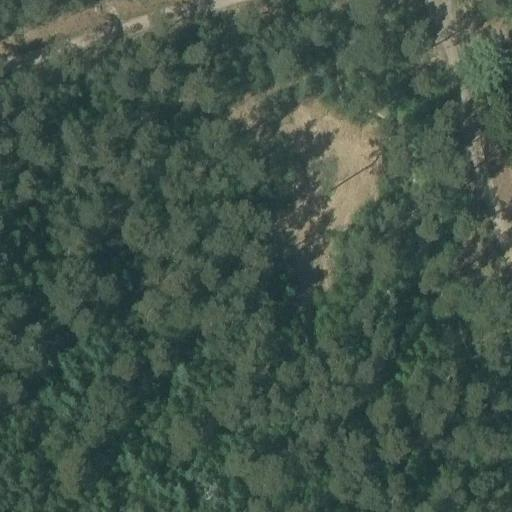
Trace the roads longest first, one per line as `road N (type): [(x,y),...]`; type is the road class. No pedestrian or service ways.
road 1 (track): [(0,70),(257,0)]
road 2 (track): [(431,0),(488,203),(511,251)]
